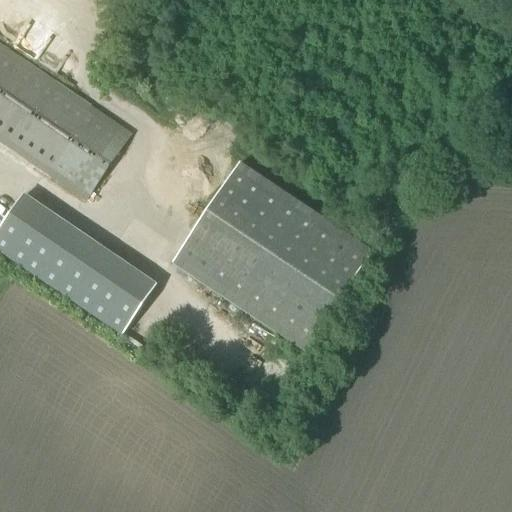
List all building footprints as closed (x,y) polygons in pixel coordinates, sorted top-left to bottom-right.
[(0,142),(86,201),(131,135),(0,45),(0,142)] [(63,79),(78,62),(60,46),(45,63),(63,79)] [(305,355),(372,255),(238,166),(171,266),(305,355)] [(141,303),(150,312),(169,293),(160,284),(141,303)] [(75,295),(69,304),(88,316),(94,307),(75,295)]
